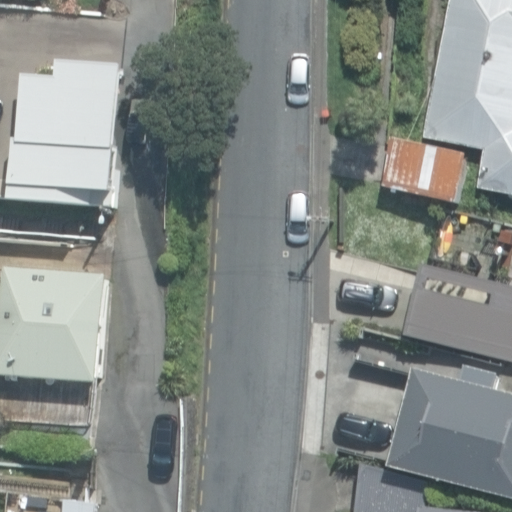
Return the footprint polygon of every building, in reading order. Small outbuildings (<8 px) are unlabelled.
[(483,188),(511,193),(511,0),(458,0),(431,138),(490,150),(483,188)] [(14,138),(9,201),(117,210),(128,68),(64,63),(63,76),(33,73),(28,139),(14,138)] [(387,189),(464,207),(475,157),(398,139),(387,189)] [(5,377),(99,385),(108,282),(13,274),(5,377)] [(511,287),(511,288),(505,311),(423,290),(409,341),(511,367),(511,287)] [(511,394),(421,373),(397,470),(511,501),(511,394)] [(470,511),(428,507),(432,481),(368,462),(359,511),(470,511)] [(102,511),(104,500),(19,489),(16,511),(102,511)]
